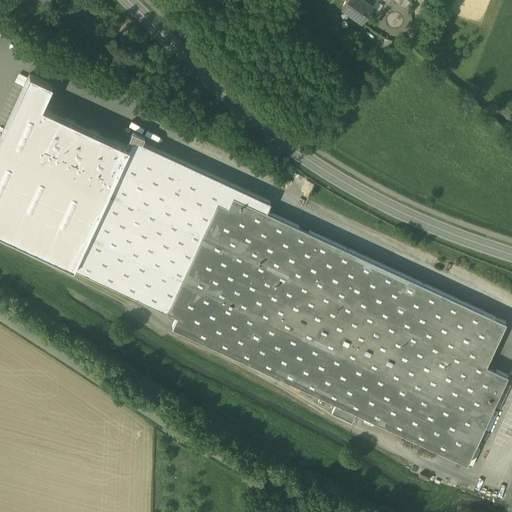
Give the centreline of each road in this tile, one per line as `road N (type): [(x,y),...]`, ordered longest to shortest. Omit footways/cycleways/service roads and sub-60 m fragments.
road 1 (secondary): [(511,253),(408,215),(331,173),(246,112),(128,0)]
road 2 (unclassified): [(0,324),(319,511)]
